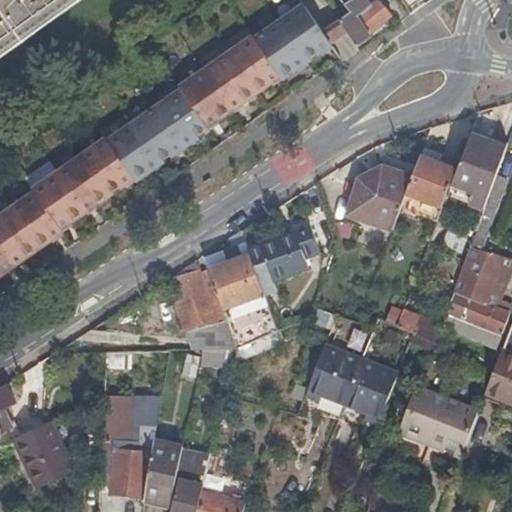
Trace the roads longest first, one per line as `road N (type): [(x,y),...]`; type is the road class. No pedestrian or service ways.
road 1 (residential): [(0,354),(293,163)]
road 2 (residential): [(293,163),(330,139),(435,100),(459,67)]
road 3 (residential): [(457,0),(401,39),(357,86)]
